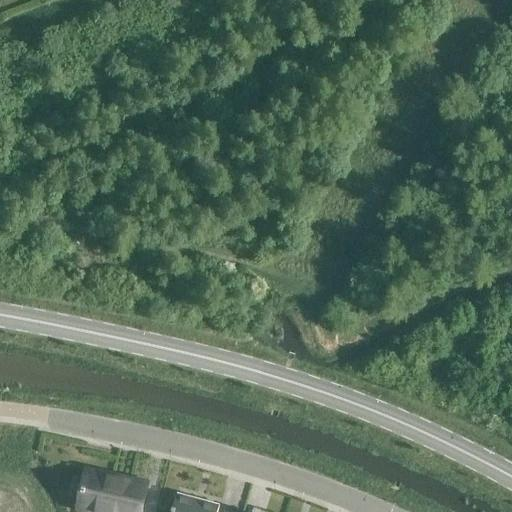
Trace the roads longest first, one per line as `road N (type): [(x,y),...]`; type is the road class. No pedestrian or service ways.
road 1 (residential): [(0,317),(234,364),(363,402),(511,478)]
road 2 (residential): [(43,415),(224,453),(381,511)]
